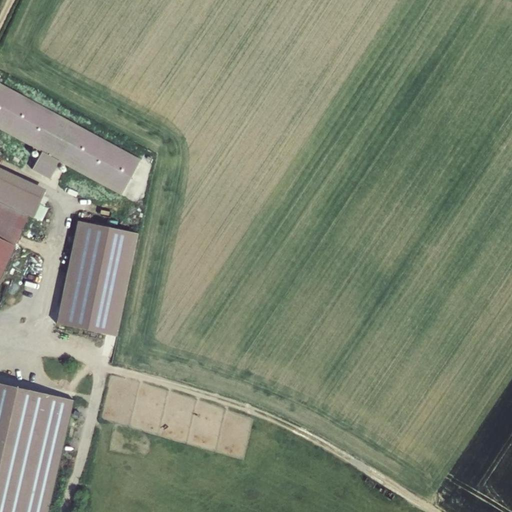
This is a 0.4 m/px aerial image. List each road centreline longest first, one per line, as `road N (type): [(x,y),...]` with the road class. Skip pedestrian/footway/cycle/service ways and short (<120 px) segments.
road 1 (track): [(0,336),(251,413),(431,511)]
road 2 (track): [(32,345),(66,208),(32,193)]
